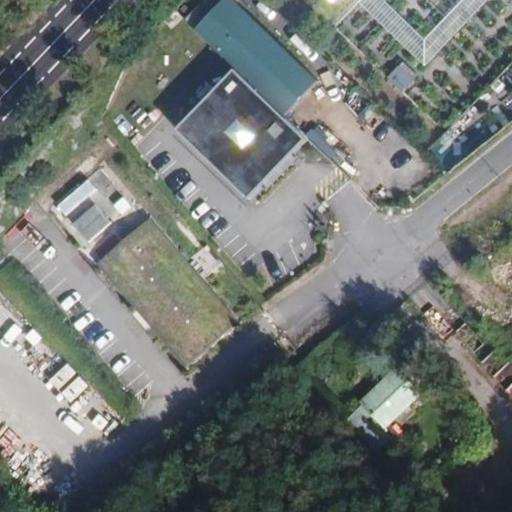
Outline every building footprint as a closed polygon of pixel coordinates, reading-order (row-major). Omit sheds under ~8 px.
[(321,79),(230,0),(219,0),(192,31),(235,68),(287,117),(321,79)] [(511,0),(301,0),(330,29),(357,0),(511,0)] [(385,78),(401,94),(416,79),(401,63),(385,78)] [(287,117),(235,68),(177,129),(250,198),(308,137),(287,117)] [(321,126),(310,133),(325,159),(337,152),(321,126)] [(72,167),(80,180),(102,166),(94,154),(72,167)] [(124,190),(115,194),(107,175),(59,196),(78,239),(134,214),(124,190)] [(241,320),(150,218),(96,266),(186,365),(241,320)] [(383,364),(350,397),(354,401),(345,411),(362,426),(371,417),(374,420),(406,386),(383,364)]
